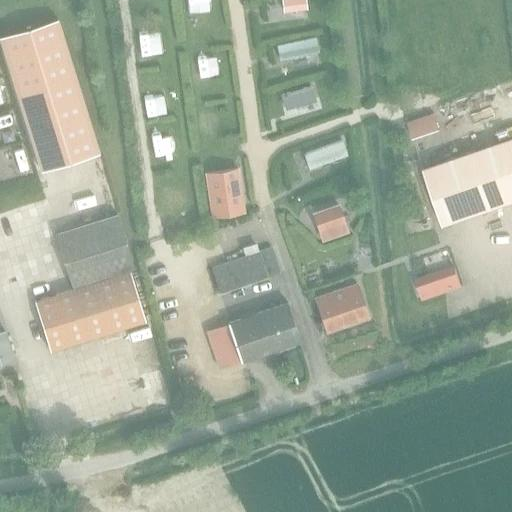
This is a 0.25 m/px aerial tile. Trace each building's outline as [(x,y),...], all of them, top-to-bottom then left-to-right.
[(56,18),(0,35),(0,40),(40,170),(97,152),(56,18)] [(433,113),(407,122),(412,137),(438,128),(433,113)] [(511,136),(423,167),(442,224),(511,199),(511,136)] [(236,168),(205,172),(211,216),(243,211),(236,168)] [(346,230),(337,204),(312,212),(318,230),(332,225),(335,234),(346,230)] [(71,288),(34,299),(49,349),(144,320),(128,269),(133,268),(116,214),(54,233),(71,288)] [(219,292),(279,271),(270,247),(210,267),(219,292)] [(315,298),(326,332),(367,318),(356,284),(315,298)] [(226,321),(239,360),(299,340),(286,301),(226,321)] [(0,364),(10,362),(2,337),(0,337),(0,364)]
